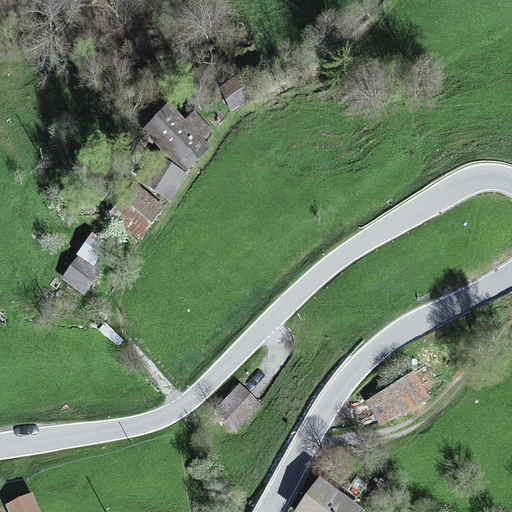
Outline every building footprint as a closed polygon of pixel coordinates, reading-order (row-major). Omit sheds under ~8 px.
[(146,137),(181,169),(212,136),(177,104),(146,137)] [(116,219),(133,235),(159,207),(142,191),(116,219)] [(65,278),(81,291),(109,256),(94,244),(65,278)] [(371,396),(383,418),(423,397),(412,375),(371,396)] [(242,387),(221,411),(238,426),(260,402),(242,387)] [(322,488),(303,511),(353,511),(322,488)] [(11,506),(12,511),(34,511),(30,499),(11,506)]
